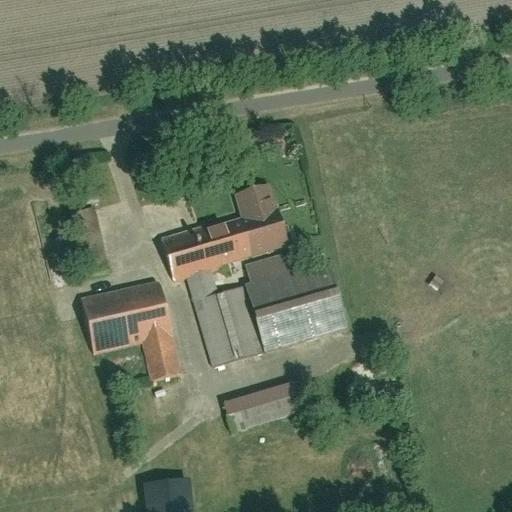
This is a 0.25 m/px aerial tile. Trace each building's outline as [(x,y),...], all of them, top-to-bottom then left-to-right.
[(308,124),(312,154),(368,146),(364,116),(308,124)] [(258,138),(262,162),(289,157),(284,133),(258,138)] [(327,269),(219,298),(213,277),(292,256),(280,213),(266,216),(260,191),(233,199),(239,223),(161,244),(173,288),(184,285),(207,371),(344,334),(327,269)] [(76,309),(89,361),(137,349),(146,385),(180,377),(158,289),(76,309)] [(236,402),(245,429),(302,413),(293,385),(236,402)] [(188,511),(188,488),(136,490),(136,511),(188,511)]
